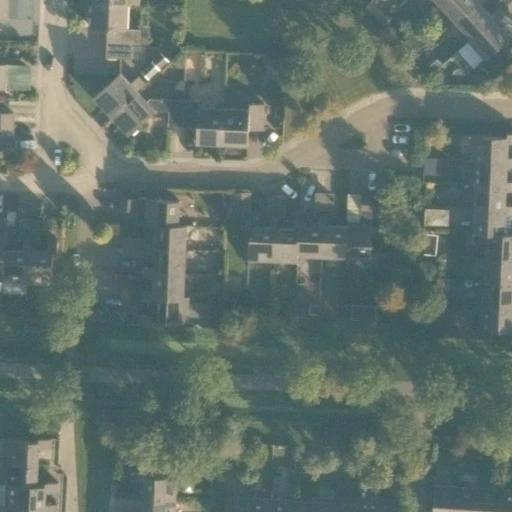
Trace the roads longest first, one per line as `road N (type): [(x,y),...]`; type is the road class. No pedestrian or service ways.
road 1 (residential): [(108,174),(245,180),(388,108),(511,111)]
road 2 (residential): [(77,324),(83,181)]
